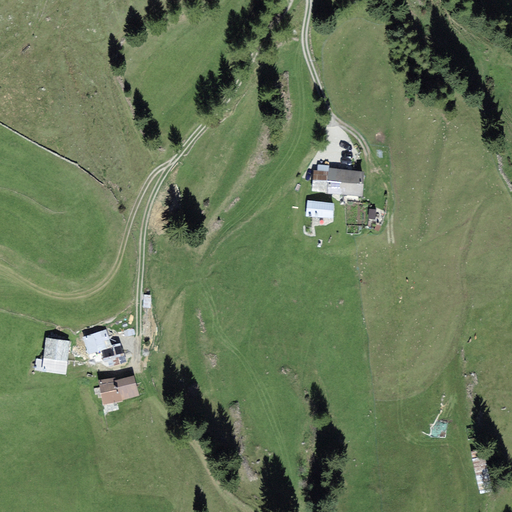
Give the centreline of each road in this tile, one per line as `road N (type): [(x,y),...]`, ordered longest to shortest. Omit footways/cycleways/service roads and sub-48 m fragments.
road 1 (track): [(288,0),(229,106),(149,184),(102,287),(87,295),(46,292),(0,266)]
road 2 (track): [(175,160),(144,229),(137,348)]
road 3 (track): [(337,142),(305,35),(308,0)]
